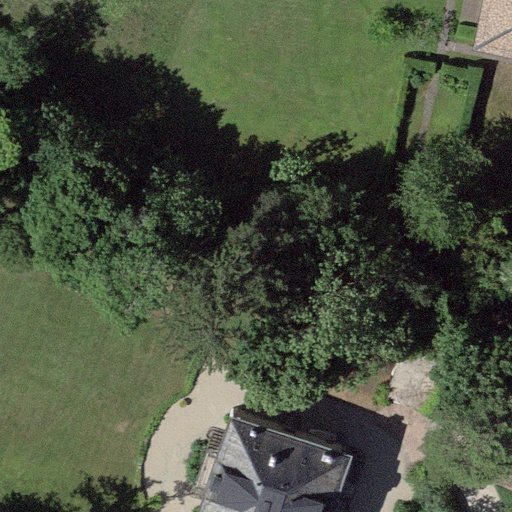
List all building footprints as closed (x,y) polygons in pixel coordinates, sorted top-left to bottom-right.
[(511,0),(492,0),(486,38),(511,44),(511,0)] [(359,311),(321,295),(314,313),(351,330),(359,311)] [(454,351),(416,336),(393,388),(432,406),(454,351)] [(511,455),(511,401),(510,401),(493,449),(511,455)] [(326,511),(348,447),(235,408),(199,511),(326,511)]
